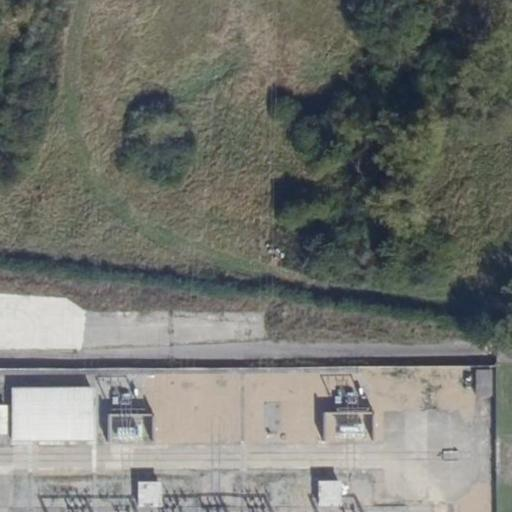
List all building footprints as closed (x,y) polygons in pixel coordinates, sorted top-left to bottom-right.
[(0,343),(10,344),(10,341),(41,340),(41,317),(47,311),(41,306),(41,300),(10,300),(10,295),(0,295),(0,343)] [(494,373),(479,372),(478,398),(494,398),(494,373)] [(90,392),(10,392),(11,443),(90,443),(90,392)] [(339,508),(339,486),(319,486),(319,509),(339,508)] [(160,487),(139,487),(139,510),(160,510),(160,487)]
